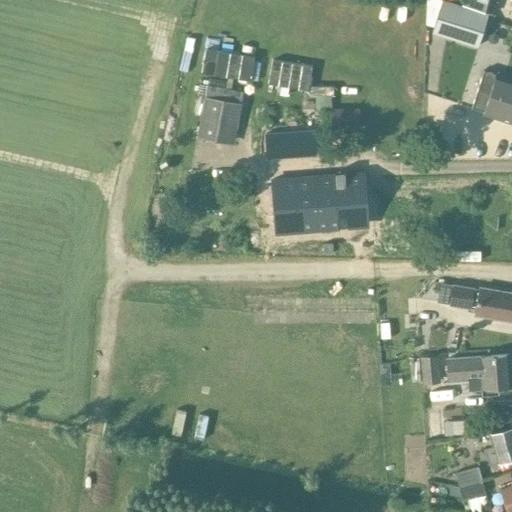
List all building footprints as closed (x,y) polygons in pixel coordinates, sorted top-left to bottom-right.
[(442,0),(432,31),(458,39),(479,46),(488,15),(468,8),(442,0)] [(463,0),(462,3),(487,11),(490,0),(463,0)] [(250,81),(254,56),(206,48),(201,73),(250,81)] [(307,91),(312,66),(272,59),(267,84),(307,91)] [(511,121),(511,78),(484,70),(471,108),(511,121)] [(234,145),(241,104),(204,97),(197,138),(234,145)] [(331,108),(331,130),(359,130),(359,108),(331,108)] [(315,155),(314,130),(278,133),(265,134),(267,159),(315,155)] [(367,227),(363,173),(314,177),(318,231),(367,227)] [(318,231),(314,177),(271,181),(275,235),(318,231)] [(511,292),(479,287),(479,289),(474,288),(474,287),(452,283),(448,306),(470,309),(470,308),(476,309),(475,315),(511,321),(511,292)] [(479,356),(446,358),(448,380),(466,379),(468,379),(468,391),(482,390),(483,393),(498,392),(498,387),(511,386),(509,354),(479,356)] [(440,383),(438,356),(420,357),(422,384),(440,383)] [(455,415),(426,416),(427,436),(456,435),(455,415)] [(488,465),(497,462),(511,457),(511,426),(489,433),(493,446),(484,449),(488,465)] [(481,479),(478,466),(455,472),(458,485),(481,479)] [(481,479),(458,485),(462,498),(485,492),(481,479)] [(511,511),(511,480),(511,481),(511,482),(511,484),(500,488),(505,501),(506,500),(510,511),(511,511)]
